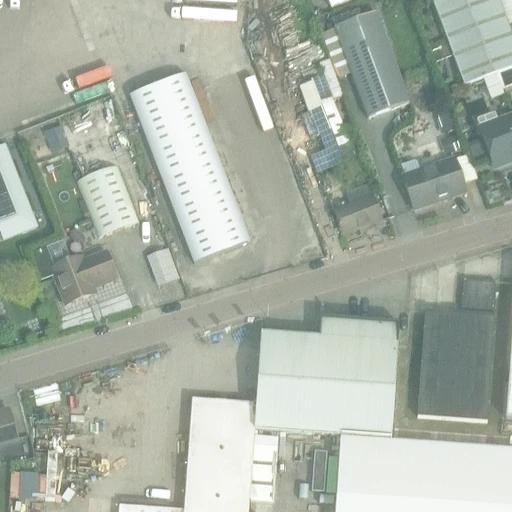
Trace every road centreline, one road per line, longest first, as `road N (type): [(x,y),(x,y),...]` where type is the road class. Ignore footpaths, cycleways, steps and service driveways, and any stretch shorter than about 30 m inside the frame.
road 1 (unclassified): [(0,376),(511,228)]
road 2 (unknown): [(95,495),(132,487),(148,467),(187,322)]
